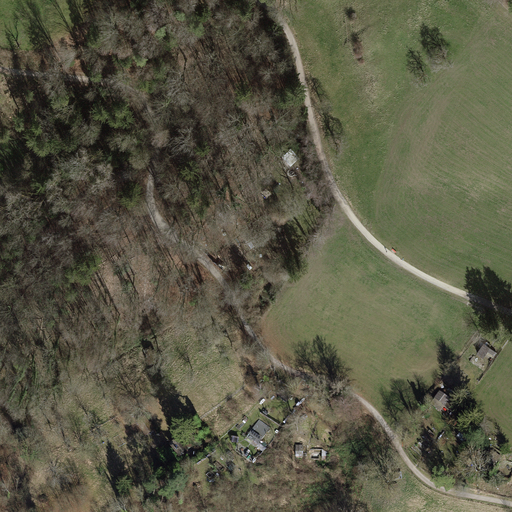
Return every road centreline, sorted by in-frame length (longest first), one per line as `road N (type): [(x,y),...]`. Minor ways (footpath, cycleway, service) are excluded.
road 1 (track): [(0,68),(113,83),(138,96),(155,125),(151,201),(158,221),(205,260),(264,351),(345,388),(436,486),(511,504)]
road 2 (track): [(261,0),(287,26),(332,189),(365,233),(405,266),(511,313)]
